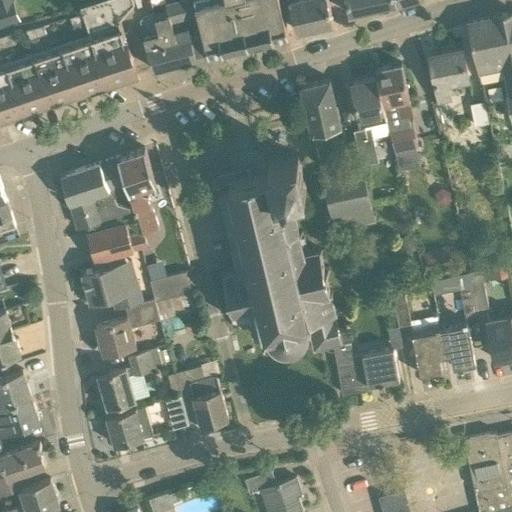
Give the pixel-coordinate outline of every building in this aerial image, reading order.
[(0,0),(0,25),(20,19),(14,0),(0,0)] [(85,19),(91,36),(0,67),(0,117),(78,92),(78,93),(110,82),(138,73),(120,19),(135,2),(134,0),(97,0),(81,5),(83,12),(70,16),(73,24),(85,19)] [(160,32),(144,36),(152,68),(208,53),(200,23),(194,0),(173,0),(166,2),(168,9),(155,12),(160,32)] [(194,0),(200,23),(208,53),(209,53),(210,53),(210,52),(223,49),(223,50),(224,50),(224,49),(248,43),(248,44),(249,44),(249,43),(273,37),(273,38),(274,37),(265,0),(206,0),(198,2),(198,1),(197,2),(196,0),(194,0)] [(289,0),(292,10),(297,30),(334,21),(329,2),(328,0),(289,0)] [(346,0),(349,14),(397,4),(396,0),(346,0)] [(469,21),(477,60),(476,60),(479,72),(504,67),(511,108),(511,10),(495,14),(495,16),(469,21)] [(86,29),(84,21),(75,24),(78,32),(86,29)] [(47,32),(44,24),(26,28),(30,38),(47,32)] [(0,47),(16,42),(13,32),(0,35),(0,47)] [(430,53),(439,100),(451,98),(447,82),(469,77),(463,46),(430,53)] [(411,120),(410,115),(413,114),(402,62),(376,67),(377,76),(384,101),(387,114),(389,126),(411,120)] [(391,132),(389,126),(387,114),(384,101),(377,76),(352,82),(361,120),(364,119),(366,126),(353,129),(360,157),(377,154),(373,136),(391,132)] [(301,85),(312,131),(342,124),(330,78),(301,85)] [(489,121),(484,99),(470,103),(475,124),(489,121)] [(413,120),(411,120),(389,126),(391,132),(396,153),(419,147),(413,120)] [(118,155),(136,207),(144,231),(159,226),(148,192),(143,190),(142,186),(157,181),(145,146),(118,155)] [(79,226),(136,207),(118,155),(62,174),(79,226)] [(235,249),(236,253),(232,254),(234,265),(227,266),(228,271),(226,272),(225,270),(223,270),(223,272),(221,273),(222,275),(224,274),(228,293),(225,294),(225,297),(229,296),(234,315),(231,315),(232,318),(234,317),(235,319),(238,318),(238,319),(239,320),(240,321),(242,322),(243,322),(244,322),(245,322),(247,322),(248,322),(249,321),(250,320),(251,319),(251,318),(256,334),(263,332),(264,335),(266,334),(266,335),(268,335),(269,337),(271,339),(272,341),(275,343),(277,345),(279,346),(281,347),(284,348),(288,348),(290,348),(291,348),(295,347),(298,345),(301,343),(304,340),(305,339),(307,337),(308,335),(308,333),(311,333),(315,348),(334,344),(348,339),(345,322),(338,323),(331,294),(333,293),(333,291),(330,292),(326,273),(330,272),(329,269),(325,270),(321,251),(323,251),(322,248),(320,249),(320,247),(318,248),(318,250),(316,251),(315,246),(307,248),(304,237),(300,238),(300,234),(303,233),(303,231),(299,232),(294,212),(298,211),(298,209),(294,210),(289,191),(307,187),(299,155),(268,162),(269,163),(221,174),(219,175),(218,176),(217,176),(216,178),(215,179),(215,181),(215,182),(215,184),(215,185),(216,186),(217,187),(219,188),(219,189),(220,189),(224,204),(220,205),(221,207),(224,206),(229,226),(225,226),(226,229),(230,228),(234,247),(230,248),(231,250),(235,249)] [(372,203),(364,169),(323,178),(331,212),(341,210),(345,228),(375,221),(371,203),(372,203)] [(0,230),(17,225),(0,176),(0,230)] [(149,246),(144,231),(130,236),(126,221),(88,231),(95,260),(149,246)] [(409,232),(399,238),(408,252),(418,246),(409,232)] [(423,251),(426,265),(437,262),(434,248),(423,251)] [(132,303),(144,300),(132,259),(83,272),(91,301),(114,295),(117,307),(132,303)] [(0,333),(14,329),(6,307),(0,309),(0,288),(8,286),(0,261),(0,260),(0,333)] [(505,263),(492,266),(495,278),(507,275),(505,263)] [(468,271),(471,286),(476,313),(489,310),(481,268),(468,271)] [(151,279),(156,296),(156,299),(192,289),(186,269),(151,279)] [(445,290),(442,277),(431,279),(434,293),(445,290)] [(465,316),(476,313),(471,286),(460,288),(465,316)] [(398,325),(399,326),(411,322),(403,287),(390,290),(398,325)] [(131,326),(160,318),(165,336),(186,330),(185,327),(194,324),(190,310),(197,308),(192,289),(156,299),(156,296),(144,300),(132,303),(135,313),(97,323),(105,351),(128,345),(130,353),(138,350),(131,326)] [(511,312),(487,318),(493,346),(495,358),(511,355),(511,312)] [(468,321),(439,327),(445,355),(451,353),(454,366),(476,362),(476,361),(470,362),(468,350),(474,349),(468,321)] [(349,339),(348,339),(334,344),(343,392),(371,387),(370,382),(380,381),(381,385),(385,384),(384,380),(400,377),(394,347),(403,344),(399,326),(398,325),(388,327),(391,346),(352,354),(349,339)] [(445,355),(439,327),(412,332),(417,360),(423,359),(425,371),(420,372),(420,373),(443,369),(440,356),(445,355)] [(0,358),(21,352),(14,329),(0,333),(0,358)] [(150,393),(143,370),(164,364),(158,345),(138,350),(130,353),(133,363),(99,373),(108,405),(150,393)] [(217,373),(205,376),(202,364),(176,371),(181,389),(191,387),(202,425),(229,417),(217,373)] [(0,407),(33,397),(23,368),(0,375),(0,407)] [(165,398),(174,428),(189,424),(181,394),(165,398)] [(0,407),(0,434),(41,421),(33,397),(0,407)] [(145,436),(154,433),(145,404),(137,406),(136,406),(116,411),(106,415),(114,444),(145,436)] [(511,430),(498,434),(497,431),(495,430),(466,436),(465,438),(475,487),(477,489),(476,491),(507,484),(509,495),(511,494),(511,430)] [(0,494),(20,488),(22,487),(17,473),(46,463),(40,446),(42,445),(40,440),(0,454),(7,472),(0,474),(0,494)] [(262,488),(270,511),(304,511),(297,490),(301,489),(296,475),(277,482),(272,469),(246,478),(250,492),(262,488)] [(44,511),(44,508),(60,503),(51,477),(22,487),(20,488),(26,502),(0,511),(44,511)] [(511,511),(511,494),(509,495),(507,484),(476,491),(479,507),(481,508),(482,508),(483,511),(481,511),(410,511),(404,489),(380,495),(385,511),(511,511)] [(167,491),(149,498),(154,511),(172,505),(167,491)]
